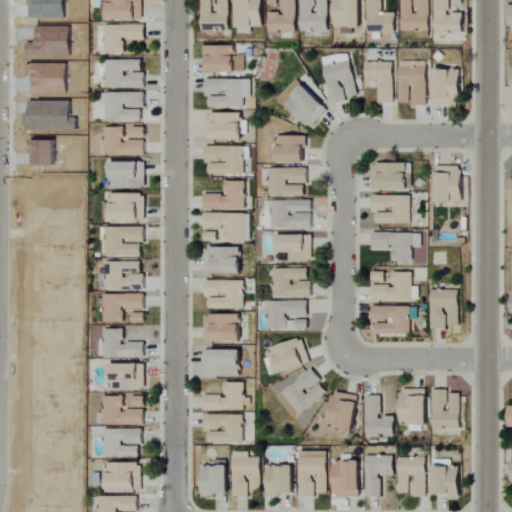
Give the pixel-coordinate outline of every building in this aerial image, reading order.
[(107,0),(108,3),(110,3),(110,20),(144,21),(144,0),(107,0)] [(233,26),(231,0),(203,0),(204,29),(223,29),(223,26),(233,26)] [(253,34),(253,27),(265,27),(265,0),(239,0),(239,34),(253,34)] [(279,0),(269,0),(270,4),(266,4),(266,12),(280,13),(279,0)] [(298,0),(283,0),(284,14),(270,14),(270,33),(299,32),(298,0)] [(330,32),(331,0),(303,0),(302,31),(330,32)] [(365,28),(363,0),(337,0),(338,28),(343,28),(343,35),(355,34),(355,29),(365,28)] [(384,0),(369,0),(368,33),(397,34),(398,14),(384,13),(384,0)] [(432,0),(404,0),(404,32),(418,32),(418,39),(432,39),(432,0)] [(466,14),(452,14),(451,0),(437,0),(437,33),(466,34),(466,14)] [(106,54),(127,53),(127,41),(148,40),(148,26),(105,27),(106,54)] [(236,56),(236,46),(209,47),(209,74),(247,72),(246,56),(236,56)] [(360,96),(352,53),(325,58),(333,105),(349,102),(349,98),(360,96)] [(108,61),(108,89),(148,88),(148,73),(145,73),(144,61),(108,61)] [(382,103),(396,104),(397,63),(368,62),(368,82),(382,83),(382,103)] [(402,105),(430,105),(431,68),(403,67),(402,105)] [(464,106),(465,70),(439,70),(438,106),(464,106)] [(254,98),(254,80),(208,81),(209,97),(211,97),(212,109),(247,108),(246,98),(254,98)] [(311,129),(331,110),(308,86),(301,92),(295,86),(282,98),(311,129)] [(108,121),(146,121),(146,94),(103,93),(102,106),(108,106),(108,121)] [(209,140),(245,140),(245,114),(209,114),(209,140)] [(148,128),(135,127),(134,137),(148,137),(148,128)] [(126,128),(106,128),(106,157),(148,156),(148,141),(126,141),(126,128)] [(308,163),(309,137),(278,136),(278,163),(308,163)] [(212,175),(246,175),(246,147),(208,147),(208,164),(212,164),(212,175)] [(113,163),(112,189),(147,190),(148,163),(113,163)] [(374,164),(375,191),(412,190),(412,164),(374,164)] [(440,203),(465,202),(465,167),(439,167),(440,203)] [(271,197),(309,196),(308,169),(263,169),(264,186),(271,186),(271,197)] [(207,209),(247,210),(248,182),(228,182),(228,196),(207,195),(207,209)] [(112,195),(113,221),(148,221),(148,194),(112,195)] [(379,224),(414,225),(414,197),(376,196),(376,213),(379,213),(379,224)] [(315,229),(315,215),(293,214),(293,202),(267,201),(266,217),(261,217),(261,228),(315,229)] [(206,228),(228,229),(227,242),(251,242),(251,215),(207,214),(206,228)] [(108,256),(144,255),(144,244),(148,244),(148,228),(108,228),(108,256)] [(219,242),(219,233),(207,233),(207,243),(219,242)] [(375,248),(396,249),(396,261),(415,262),(415,248),(424,248),(424,234),(375,234),(375,248)] [(297,262),(314,262),(315,236),(281,236),(281,254),(297,254),(297,262)] [(207,248),(207,274),(243,274),(244,249),(207,248)] [(144,262),(108,262),(108,275),(106,275),(106,290),(126,290),(126,286),(148,286),(148,275),(144,275),(144,262)] [(275,269),(274,297),(314,298),(315,282),(311,282),(311,270),(275,269)] [(415,273),(396,273),(396,286),(375,286),(375,301),(415,302),(415,273)] [(387,273),(375,273),(375,282),(387,282),(387,273)] [(211,309),(246,310),(246,282),(208,281),(208,298),(211,298),(211,309)] [(435,330),(450,329),(450,327),(463,326),(462,291),(434,291),(435,330)] [(105,296),(106,323),(126,323),(125,310),(148,309),(147,294),(105,296)] [(311,329),(310,318),(311,318),(311,301),(269,302),(269,330),(311,329)] [(413,307),(375,308),(375,324),(378,323),(379,335),(414,335),(413,307)] [(147,313),(134,314),(135,323),(147,323),(147,313)] [(243,315),(207,316),(207,342),(244,341),(243,315)] [(105,358),(147,359),(148,344),(124,343),(125,330),(106,330),(105,358)] [(313,365),(306,339),(272,349),(279,375),(313,365)] [(207,350),(206,377),(243,378),(244,352),(207,350)] [(148,366),(113,365),(112,391),(148,392),(148,366)] [(278,397),(294,420),(329,394),(321,383),(324,381),(316,370),(278,397)] [(207,396),(207,411),(248,412),(248,384),(228,383),(227,397),(207,396)] [(431,429),(430,390),(403,390),(404,425),(410,425),(410,430),(431,429)] [(435,429),(464,430),(464,395),(452,394),(452,411),(450,411),(450,391),(435,391),(435,429)] [(333,394),(331,429),(359,430),(361,396),(333,394)] [(128,397),(105,398),(105,425),(148,425),(147,410),(128,410),(128,397)] [(148,397),(134,397),(134,407),(147,408),(148,397)] [(396,418),(383,417),(384,397),(369,397),(368,437),(396,437),(396,418)] [(246,444),(247,416),(208,415),(208,430),(228,431),(228,433),(211,432),(211,443),(246,444)] [(107,458),(145,457),(144,429),(106,430),(107,458)] [(251,452),(236,453),(237,498),(252,498),(252,494),(264,494),(263,458),(252,459),(251,452)] [(319,498),(319,494),(331,494),(331,452),(303,452),(303,498),(319,498)] [(370,456),(369,498),(385,498),(385,477),(398,477),(398,457),(370,456)] [(402,494),(415,494),(415,498),(430,497),(429,459),(402,459),(402,494)] [(110,464),(110,492),(145,491),(145,463),(110,464)] [(365,463),(338,463),(337,498),(365,499),(365,463)] [(233,468),(206,468),(206,496),(233,496),(233,468)] [(299,496),(298,468),(271,468),(272,496),(299,496)] [(464,497),(465,468),(438,468),(438,496),(464,497)] [(102,497),(101,511),(139,511),(140,498),(102,497)]
